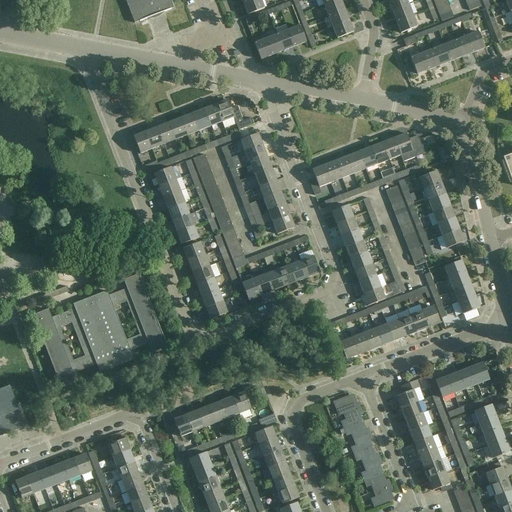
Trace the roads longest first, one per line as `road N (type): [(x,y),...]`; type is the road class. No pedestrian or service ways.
road 1 (residential): [(93,49),(92,70),(190,326),(208,335),(325,290),(333,271),(268,82)]
road 2 (residential): [(177,511),(144,427),(132,418),(0,466)]
road 3 (residential): [(364,376),(294,403),(290,416),(326,511)]
road 4 (residential): [(268,82),(93,49)]
road 5 (residential): [(364,376),(509,317)]
road 6 (residential): [(409,500),(364,376)]
